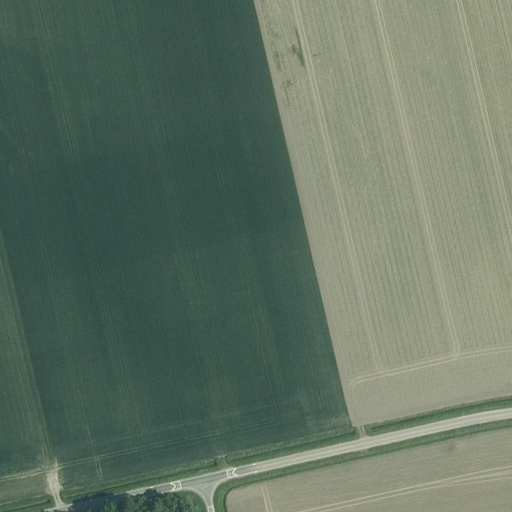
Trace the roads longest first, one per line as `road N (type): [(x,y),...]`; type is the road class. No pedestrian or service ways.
road 1 (unclassified): [(203,482),(511,415)]
road 2 (unclassified): [(69,511),(203,482)]
